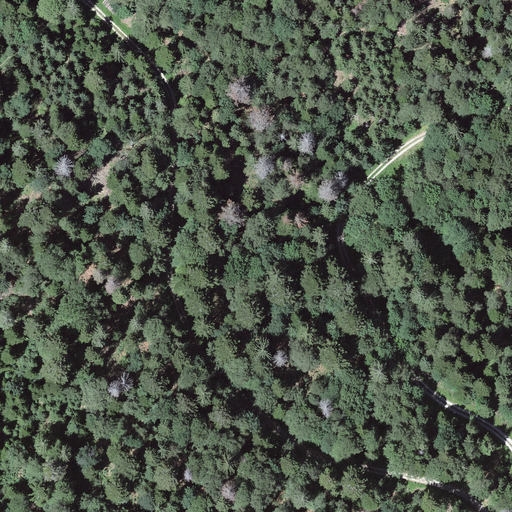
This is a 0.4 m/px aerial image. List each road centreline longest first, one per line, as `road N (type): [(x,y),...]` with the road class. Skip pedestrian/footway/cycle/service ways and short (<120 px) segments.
road 1 (track): [(483,511),(452,489),(300,447),(210,365),(168,271),(171,96),(149,61),(83,0)]
road 2 (track): [(511,445),(409,371),(344,256),(340,230),(347,204),(405,147),(462,119),(511,110)]
